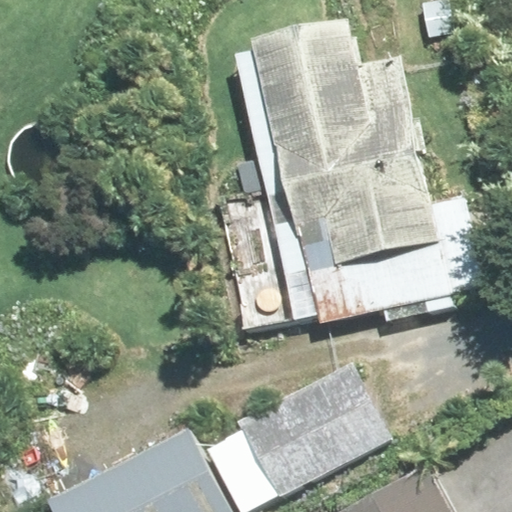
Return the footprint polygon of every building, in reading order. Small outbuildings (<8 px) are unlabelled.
[(498,293),(480,201),(447,208),(417,59),(375,67),(367,27),(273,46),(274,54),(254,58),(274,160),(307,324),(332,320),(333,327),(368,320),(437,307),(438,314),(464,309),(463,300),(498,293)] [(297,315),(285,255),(225,267),(237,327),(297,315)] [(363,366),(252,428),(259,440),(238,451),(256,485),(278,474),(292,502),(404,442),(363,366)] [(225,511),(192,447),(66,511),(225,511)] [(465,511),(450,485),(441,470),(367,511),(465,511)]
